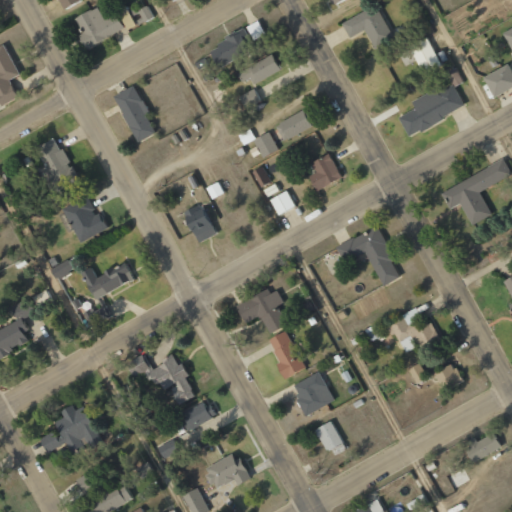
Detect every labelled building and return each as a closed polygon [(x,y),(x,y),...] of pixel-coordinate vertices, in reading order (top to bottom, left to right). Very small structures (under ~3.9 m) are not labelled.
[(58,0),(62,9),(80,2),(78,0),(58,0)] [(138,25),(153,18),(147,4),(132,11),(138,25)] [(350,37),(365,30),(373,46),(392,36),(377,5),(342,22),(350,37)] [(76,16),(83,32),(80,34),(85,47),(125,31),(117,14),(104,19),(99,7),(76,16)] [(248,25),(252,39),(264,35),(259,21),(248,25)] [(511,27),(502,32),(511,51),(511,27)] [(209,48),(219,67),(256,48),(247,29),(209,48)] [(424,71),(440,63),(427,37),(411,45),(424,71)] [(20,74),(4,44),(0,45),(0,103),(1,105),(18,96),(10,80),(20,74)] [(253,83),(280,72),(274,56),(238,70),(242,82),(251,78),(253,83)] [(484,75),(493,96),(511,88),(511,71),(509,64),(484,75)] [(465,108),(452,82),(412,101),(416,108),(399,116),(408,135),(465,108)] [(138,142),(156,133),(147,115),(150,114),(134,85),(114,96),(138,142)] [(246,107),(260,102),(256,89),(241,95),(246,107)] [(284,140),(315,125),(308,109),(276,123),(284,140)] [(254,139),(263,157),(278,149),(269,131),(254,139)] [(51,194),(78,181),(57,137),(36,147),(51,177),(44,180),(51,194)] [(310,175),(316,190),(341,179),(331,154),(311,162),(316,173),(310,175)] [(441,190),(450,208),(461,203),(471,225),(491,215),(480,191),(511,176),(504,160),(441,190)] [(260,186),(270,182),(264,166),(254,170),(260,186)] [(271,199),(279,215),(296,206),(287,190),(271,199)] [(97,214),(88,196),(64,208),(81,242),(108,227),(100,213),(97,214)] [(197,243),(215,235),(202,204),(184,211),(197,243)] [(367,251),(383,285),(401,276),(377,226),(336,246),(344,262),(367,251)] [(51,269),(56,278),(74,268),(69,259),(51,269)] [(81,272),(95,299),(134,280),(125,262),(96,276),(92,267),(81,272)] [(511,276),(503,281),(511,297),(511,303),(509,305),(511,310),(511,276)] [(236,305),(245,323),(262,315),(270,333),(291,323),(275,287),(236,305)] [(17,318),(0,328),(0,358),(34,337),(23,319),(31,314),(23,301),(11,308),(17,318)] [(85,314),(93,328),(112,316),(104,303),(85,314)] [(419,351),(441,341),(431,320),(424,323),(417,309),(386,323),(392,337),(397,335),(400,342),(412,337),(419,351)] [(364,330),(371,342),(385,334),(378,322),(364,330)] [(286,377),(305,368),(287,330),(268,339),(286,377)] [(145,354),(126,363),(133,378),(148,371),(158,392),(169,386),(177,405),(194,396),(185,377),(189,376),(182,363),(178,365),(173,353),(163,358),(166,363),(153,369),(145,354)] [(408,369),(417,384),(429,377),(420,362),(408,369)] [(452,362),(434,373),(444,391),(463,380),(452,362)] [(334,402),(320,372),(292,384),(305,415),(334,402)] [(209,400),(180,415),(188,431),(217,416),(209,400)] [(99,440),(78,402),(61,411),(64,417),(55,422),(71,451),(75,448),(71,442),(82,435),(89,446),(99,440)] [(343,442),(330,421),(314,430),(327,451),(343,442)] [(61,445),(51,431),(39,439),(49,453),(61,445)] [(472,461),(501,449),(494,433),(476,441),(475,438),(464,442),(472,461)] [(158,447),(164,459),(178,451),(172,440),(158,447)] [(235,478),(238,485),(251,478),(241,457),(235,460),(232,454),(204,468),(213,488),(235,478)] [(142,479),(154,471),(147,461),(135,469),(142,479)] [(107,511),(131,499),(123,484),(90,503),(94,511),(107,511)] [(190,511),(206,511),(210,510),(198,487),(182,495),(190,511)] [(384,511),(378,500),(353,511),(384,511)]
